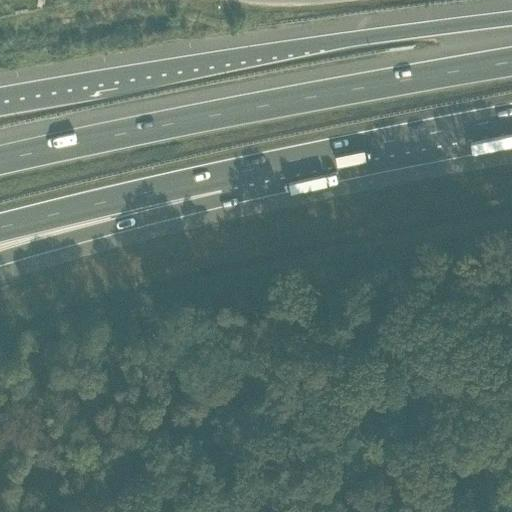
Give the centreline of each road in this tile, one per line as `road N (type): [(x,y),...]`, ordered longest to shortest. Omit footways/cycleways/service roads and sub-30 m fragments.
road 1 (motorway): [(511,63),(0,162)]
road 2 (motorway): [(511,27),(0,105)]
road 3 (motorway): [(222,180),(511,121)]
road 4 (motorway): [(0,256),(222,180)]
road 5 (motorway): [(0,233),(222,180)]
